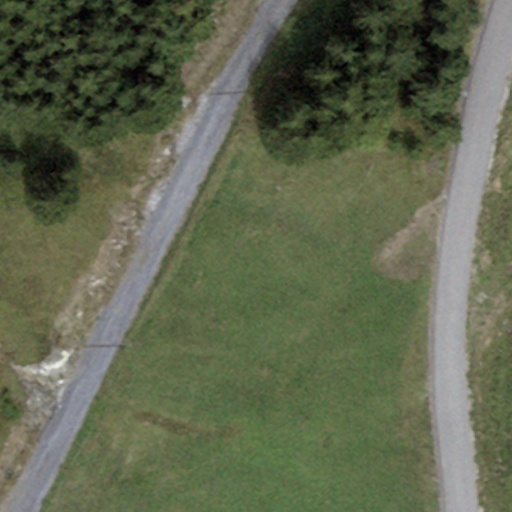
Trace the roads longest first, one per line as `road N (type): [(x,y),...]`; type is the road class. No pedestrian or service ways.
road 1 (track): [(286,0),(251,51),(18,511)]
road 2 (track): [(458,511),(448,331),(454,251),(511,0)]
